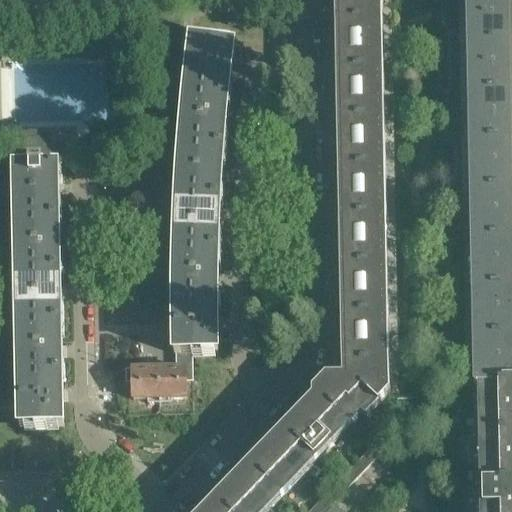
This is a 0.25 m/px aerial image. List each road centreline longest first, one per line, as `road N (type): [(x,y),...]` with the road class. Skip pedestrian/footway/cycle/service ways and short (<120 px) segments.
road 1 (residential): [(267,398),(239,357),(240,129),(254,69),(303,63)]
road 2 (residential): [(163,509),(92,439),(87,421),(85,185)]
road 3 (residential): [(303,63),(307,346),(267,398)]
road 4 (residential): [(267,398),(163,509)]
